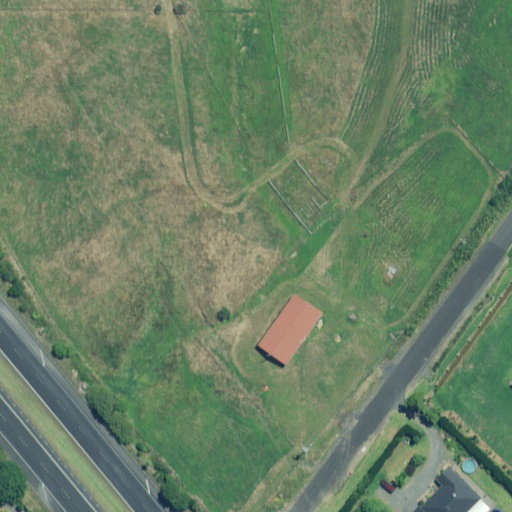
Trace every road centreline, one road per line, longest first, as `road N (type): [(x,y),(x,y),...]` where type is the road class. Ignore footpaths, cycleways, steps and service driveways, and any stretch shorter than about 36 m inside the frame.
road 1 (residential): [(511,227),(299,511)]
road 2 (motorway): [(0,324),(154,511)]
road 3 (motorway): [(81,511),(0,412)]
